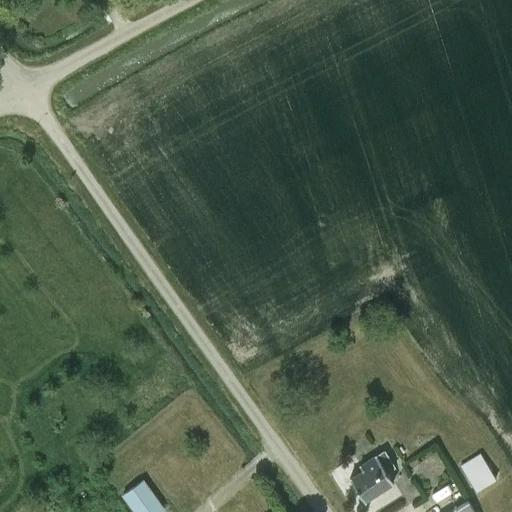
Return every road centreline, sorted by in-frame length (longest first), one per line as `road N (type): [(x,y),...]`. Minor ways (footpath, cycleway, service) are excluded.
road 1 (unclassified): [(308,511),(21,89)]
road 2 (unclassified): [(21,89),(191,0)]
